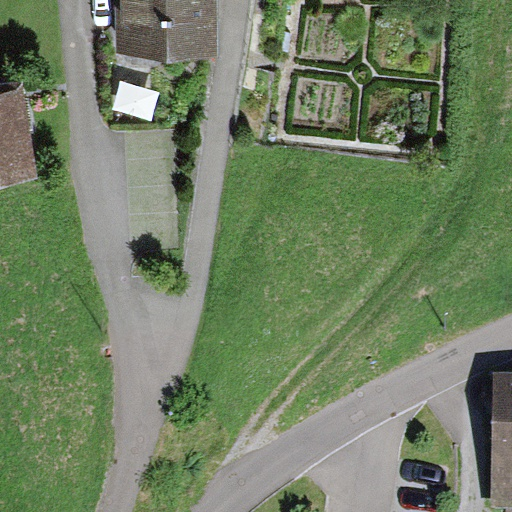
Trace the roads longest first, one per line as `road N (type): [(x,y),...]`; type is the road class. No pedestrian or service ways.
road 1 (residential): [(118,511),(143,398),(176,343),(234,22)]
road 2 (residential): [(511,335),(308,433),(211,511)]
